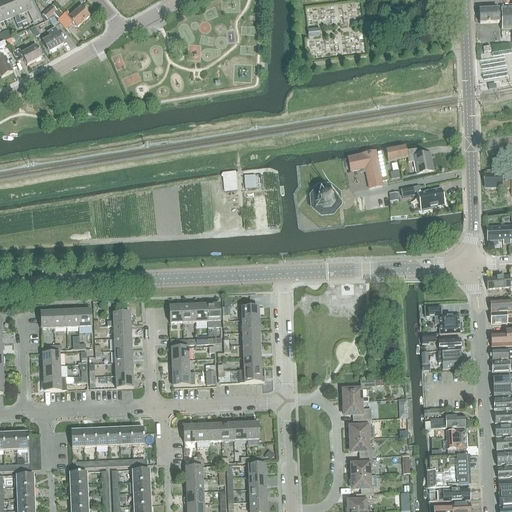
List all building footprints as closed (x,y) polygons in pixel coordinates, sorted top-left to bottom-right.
[(0,0),(0,8),(5,21),(15,17),(16,20),(15,20),(17,25),(22,23),(19,15),(12,0),(0,0)] [(12,0),(19,15),(27,12),(33,24),(40,21),(31,3),(28,4),(26,0),(12,0)] [(43,15),(47,19),(54,14),(56,11),(52,7),(43,15)] [(58,21),(66,30),(72,24),(77,29),(90,17),(81,7),(71,16),(67,12),(63,16),(59,19),(58,21)] [(511,8),(501,9),(498,9),(498,8),(490,9),(490,10),(479,11),(480,24),(499,23),(499,16),(501,16),(501,31),(511,30),(511,8)] [(56,11),(54,14),(59,19),(63,16),(58,10),(57,12),(56,11)] [(25,32),(31,42),(35,40),(29,30),(25,32)] [(42,42),(49,54),(63,45),(57,34),(54,30),(48,34),(50,38),(42,42)] [(308,31),(309,39),(319,37),(318,30),(308,31)] [(0,56),(9,52),(4,42),(0,44),(0,56)] [(17,63),(23,59),(27,66),(42,58),(36,47),(21,55),(19,51),(12,55),(17,63)] [(0,60),(0,77),(1,79),(13,73),(5,58),(0,60)] [(500,69),(498,58),(480,61),(482,72),(500,69)] [(414,162),(416,176),(434,172),(430,155),(418,157),(416,150),(406,152),(405,148),(385,152),(388,163),(407,159),(408,164),(414,162)] [(388,181),(382,154),(376,155),(376,153),(348,159),(351,172),(365,169),(369,189),(382,186),(382,182),(388,181)] [(273,186),(273,171),(255,171),(255,186),(273,186)] [(488,172),(488,175),(485,175),(485,177),(484,178),(484,182),(485,182),(485,190),(511,190),(511,183),(504,183),(504,172),(501,172),(498,171),(498,172),(488,172)] [(243,177),(243,190),(254,190),(254,177),(243,177)] [(419,188),(401,192),(402,199),(417,196),(421,211),(423,210),(423,212),(431,211),(430,209),(444,206),(441,190),(420,194),(419,188)] [(316,193),(317,211),(335,209),(334,192),(316,193)] [(511,227),(486,229),(487,242),(503,242),(503,245),(510,245),(510,241),(511,241),(511,227)] [(510,282),(511,282),(511,275),(509,276),(509,277),(486,279),(487,290),(510,288),(510,282)] [(511,303),(511,304),(511,301),(490,302),(490,303),(489,304),(489,308),(490,309),(490,314),(511,312),(511,311),(511,310),(511,303)] [(195,324),(207,323),(207,306),(194,307),(195,324)] [(207,323),(207,329),(220,328),(219,306),(207,306),(207,323)] [(127,315),(127,307),(113,308),(113,315),(113,323),(107,323),(107,328),(113,328),(130,327),(130,314),(127,315)] [(170,325),(182,324),(182,307),(169,308),(170,325)] [(182,324),(195,324),(194,307),(182,307),(182,324)] [(441,317),(441,310),(440,307),(424,308),(425,318),(434,318),(435,326),(439,325),(439,336),(460,335),(460,332),(462,332),(461,324),(459,324),(459,316),(441,317)] [(241,310),(242,322),(259,322),(258,309),(241,310)] [(91,311),(78,312),(79,329),(91,328),(91,311)] [(65,312),(53,313),(54,330),(66,329),(65,312)] [(78,312),(65,312),(66,329),(79,329),(78,312)] [(511,324),(511,312),(490,314),(490,316),(490,317),(490,320),(491,320),(491,326),(511,324)] [(54,330),(53,313),(40,314),(41,331),(54,330)] [(242,322),(242,335),(259,334),(259,322),(242,322)] [(113,328),(114,340),(131,340),(130,327),(113,328)] [(491,335),(491,348),(511,347),(511,328),(505,329),(506,334),(491,335)] [(242,335),(243,347),(260,346),(259,334),(242,335)] [(428,343),(435,343),(436,341),(436,336),(422,337),(422,345),(428,345),(428,343)] [(114,340),(114,353),(131,352),(131,340),(114,340)] [(463,347),(463,343),(462,342),(460,342),(460,340),(439,341),(439,352),(461,351),(461,349),(462,349),(463,347)] [(243,347),(243,359),(260,359),(260,346),(243,347)] [(171,350),(171,363),(189,362),(188,349),(171,350)] [(508,361),(511,361),(511,350),(507,351),(491,351),(492,363),(508,362),(508,361)] [(114,353),(115,365),(132,364),(131,352),(114,353)] [(461,353),(438,354),(438,365),(442,365),(443,371),(462,369),(461,359),(461,353)] [(42,355),(43,368),(60,367),(59,355),(42,355)] [(243,359),(244,372),(261,371),(260,359),(243,359)] [(171,363),(172,375),(189,374),(189,362),(171,363)] [(492,364),(492,374),(509,373),(509,372),(510,372),(511,371),(511,370),(511,362),(508,362),(492,364)] [(115,365),(115,377),(133,377),(132,364),(115,365)] [(43,368),(43,380),(61,380),(60,367),(43,368)] [(261,371),(244,372),(239,372),(239,385),(261,384),(261,371)] [(215,373),(210,373),(206,373),(206,386),(216,386),(215,373)] [(195,386),(194,375),(189,375),(189,374),(172,375),(173,388),(190,387),(190,386),(195,386)] [(511,376),(493,377),(494,398),(509,397),(509,395),(511,395),(511,376)] [(133,377),(115,377),(116,390),(133,389),(133,377)] [(43,380),(44,393),(66,392),(66,379),(61,380),(43,380)] [(361,403),(368,403),(368,398),(361,399),(360,391),(351,391),(350,389),(346,390),(344,391),(343,391),(344,404),(361,403)] [(511,400),(494,401),(494,412),(511,410),(511,400)] [(353,422),(358,422),(371,422),(371,410),(361,411),(361,403),(344,404),(344,405),(342,406),(342,410),(344,412),(344,416),(352,416),(353,422)] [(495,425),(511,424),(511,423),(511,413),(494,414),(495,425)] [(431,430),(441,430),(465,428),(464,417),(445,418),(445,421),(431,422),(431,430)] [(379,421),(371,422),(358,422),(358,428),(350,428),(350,433),(348,435),(348,438),(350,440),(350,441),(368,440),(367,428),(379,428),(379,421)] [(258,424),(246,425),(246,442),(259,442),(258,424)] [(246,425),(233,426),(234,443),(246,442),(246,425)] [(221,426),(208,427),(209,444),(221,443),(221,426)] [(233,426),(221,426),(221,443),(234,443),(233,426)] [(511,426),(495,428),(496,438),(511,437),(511,426)] [(197,444),(196,427),(183,427),(184,445),(197,444)] [(209,449),(209,444),(208,427),(196,427),(197,444),(197,449),(209,449)] [(143,429),(131,430),(132,447),(144,446),(143,429)] [(131,430),(119,431),(120,447),(132,447),(131,430)] [(107,431),(95,432),(96,448),(108,448),(107,431)] [(119,431),(107,431),(108,448),(120,447),(119,431)] [(455,432),(446,433),(448,451),(456,450),(456,451),(466,450),(465,431),(455,432)] [(84,449),(83,432),(71,433),(72,450),(84,449)] [(95,432),(83,432),(84,449),(96,448),(95,432)] [(15,435),(16,452),(28,451),(27,434),(15,435)] [(3,435),(4,452),(16,452),(15,435),(3,435)] [(359,453),(359,459),(372,458),(372,459),(376,458),(376,451),(372,452),(372,447),(368,448),(368,440),(350,441),(349,443),(349,447),(351,449),(351,453),(359,453)] [(511,450),(511,440),(496,441),(496,452),(511,450)] [(511,453),(496,454),(497,467),(511,465),(511,453)] [(430,472),(428,472),(428,490),(451,489),(451,487),(469,486),(468,466),(467,457),(445,458),(429,459),(430,470),(430,472)] [(352,477),(352,478),(370,477),(369,469),(373,469),(372,459),(372,458),(359,459),(360,465),(351,465),(352,470),(350,472),(350,475),(352,477)] [(248,466),(249,479),(266,478),(265,465),(248,466)] [(185,469),(186,481),(203,481),(202,468),(185,469)] [(511,468),(497,470),(498,480),(511,478),(511,468)] [(132,472),(133,484),(150,483),(149,471),(132,472)] [(69,475),(70,487),(87,486),(86,474),(69,475)] [(16,476),(17,489),(34,488),(33,476),(16,476)] [(360,490),(361,496),(369,495),(369,496),(374,496),(374,489),(370,489),(370,477),(352,478),(352,479),(350,480),(350,484),(352,486),(352,490),(360,490)] [(249,479),(249,491),(266,490),(266,478),(249,479)] [(186,481),(186,494),(203,493),(203,481),(186,481)] [(511,508),(511,481),(498,482),(499,507),(500,507),(500,509),(511,508)] [(133,484),(133,496),(150,495),(150,483),(133,484)] [(70,487),(71,499),(87,498),(87,486),(70,487)] [(17,489),(17,501),(34,500),(34,488),(17,489)] [(249,491),(250,503),(267,503),(266,490),(249,491)] [(442,492),(438,492),(438,503),(443,502),(469,501),(470,501),(469,490),(442,492)] [(186,494),(187,506),(204,505),(203,493),(186,494)] [(133,496),(134,508),(151,508),(150,495),(133,496)] [(366,511),(366,502),(369,502),(369,496),(369,495),(361,496),(356,496),(356,502),(348,503),(348,507),(347,509),(346,511),(366,511)] [(409,511),(409,495),(400,495),(401,511),(409,511)] [(71,499),(71,511),(88,510),(87,498),(71,499)] [(17,501),(17,511),(31,511),(35,511),(34,500),(17,501)] [(267,511),(267,503),(250,503),(250,511),(267,511)]
